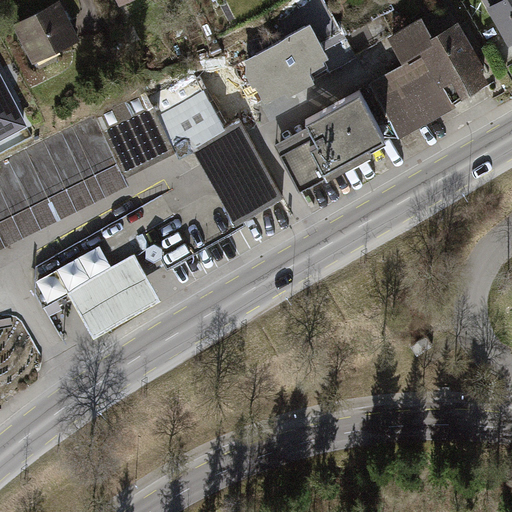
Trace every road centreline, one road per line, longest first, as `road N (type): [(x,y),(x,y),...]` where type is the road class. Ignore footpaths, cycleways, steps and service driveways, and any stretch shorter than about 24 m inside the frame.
road 1 (primary): [(0,459),(133,361),(511,142)]
road 2 (tertiary): [(151,511),(272,452),(361,430),(511,429)]
road 3 (residential): [(511,362),(476,337),(481,284),(511,239)]
